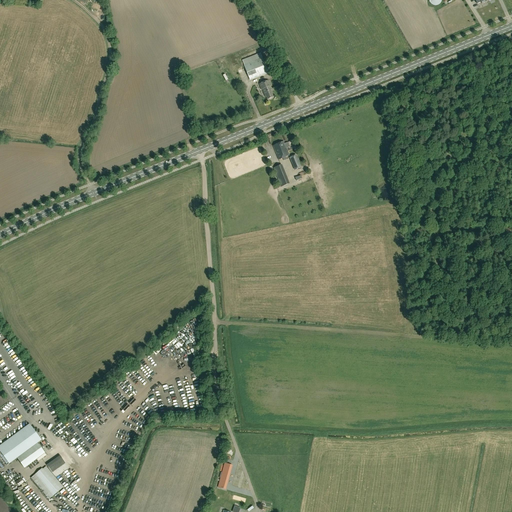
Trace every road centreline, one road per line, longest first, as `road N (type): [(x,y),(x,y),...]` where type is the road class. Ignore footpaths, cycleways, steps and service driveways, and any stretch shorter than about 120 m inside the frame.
road 1 (secondary): [(0,236),(511,25)]
road 2 (track): [(511,344),(214,322)]
road 3 (track): [(258,511),(223,412),(214,322)]
road 4 (track): [(214,322),(198,151)]
